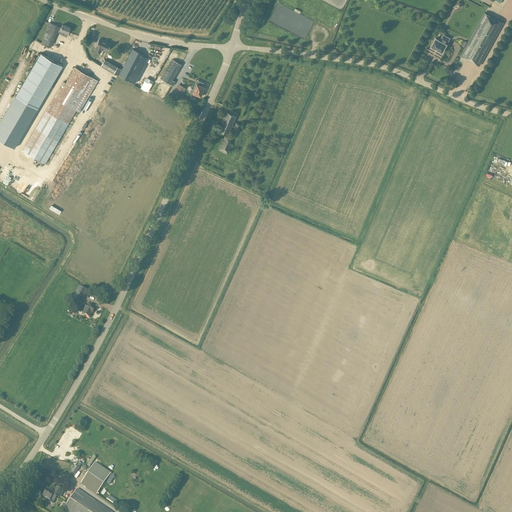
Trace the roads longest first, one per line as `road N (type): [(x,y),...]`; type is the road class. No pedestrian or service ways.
road 1 (tertiary): [(45,433),(116,307),(232,47)]
road 2 (unclassified): [(511,116),(384,68),(232,47)]
road 3 (unclassified): [(232,47),(142,37),(41,0)]
